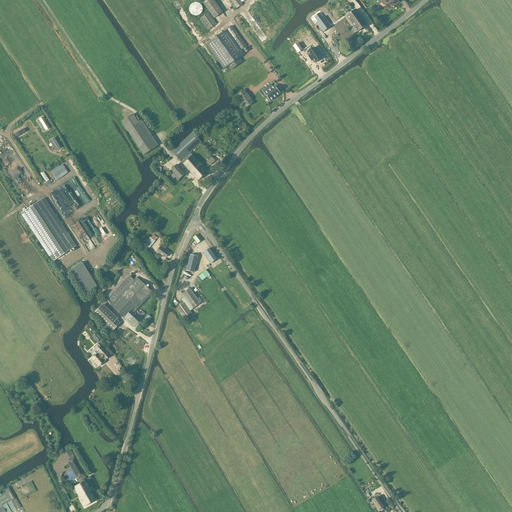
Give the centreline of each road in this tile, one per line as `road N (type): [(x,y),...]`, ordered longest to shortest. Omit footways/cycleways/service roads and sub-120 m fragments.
road 1 (tertiary): [(401,511),(193,219)]
road 2 (tertiary): [(193,219),(238,151),(274,116),(426,0)]
road 3 (tertiary): [(97,511),(112,494),(173,264),(193,219)]
road 4 (track): [(169,153),(137,113),(105,93),(42,0)]
road 5 (track): [(104,295),(81,248),(0,133)]
